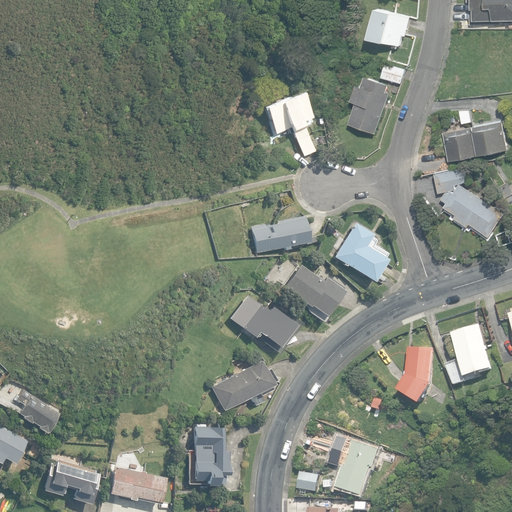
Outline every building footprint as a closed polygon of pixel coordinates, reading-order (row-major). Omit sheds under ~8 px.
[(471,24),(499,24),(499,20),(511,19),(511,0),(468,0),(468,2),(472,2),(471,24)] [(394,47),(398,48),(399,45),(403,46),(404,40),(403,40),(404,35),(407,35),(412,16),(378,8),(371,38),(395,43),(394,47)] [(383,77),(403,83),(407,68),(387,62),(383,77)] [(350,124),(377,133),(391,92),(388,91),(391,85),(367,76),(364,86),(359,84),(353,100),(358,102),(350,124)] [(291,127),(302,155),(313,151),(304,128),(306,127),(304,121),(311,119),(302,93),(264,107),(274,133),(291,127)] [(504,121),(474,127),(480,155),(509,149),(504,121)] [(474,127),(445,133),(450,161),(480,155),(474,127)] [(433,172),(438,191),(455,187),(454,183),(467,180),(464,165),(433,172)] [(470,223),(490,236),(506,213),(461,183),(455,193),(451,191),(450,193),(447,191),(443,198),(448,202),(445,207),(458,215),(455,218),(468,226),(470,223)] [(250,226),(256,252),(283,247),(283,249),(287,249),(286,246),(304,242),(305,244),(310,243),(304,215),(277,221),(278,223),(264,226),(263,224),(250,226)] [(333,256),(373,281),(387,259),(365,245),(373,234),(355,222),(333,256)] [(309,305),(324,316),(343,290),(325,276),(321,281),(299,264),(282,287),(308,306),(309,305)] [(257,332),(277,348),(295,324),(271,305),(267,310),(246,294),(228,318),(253,337),(257,332)] [(447,364),(453,385),(481,377),(480,374),(494,369),(480,325),(452,333),(460,360),(447,364)] [(399,390),(421,404),(434,383),(436,349),(410,347),(408,373),(399,390)] [(210,386),(223,410),(248,396),(253,405),(262,400),(259,394),(270,388),(268,386),(272,384),(271,381),(273,380),(267,368),(265,369),(260,360),(210,386)] [(22,417),(44,432),(45,431),(46,432),(58,413),(22,390),(18,396),(16,395),(14,398),(24,405),(19,413),(22,416),(22,417)] [(368,415),(361,412),(355,425),(363,429),(368,415)] [(27,440),(0,424),(0,462),(3,456),(15,463),(27,440)] [(205,480),(205,483),(221,484),(222,475),(226,475),(227,450),(221,450),(221,427),(193,426),(192,447),(187,447),(187,461),(193,461),(192,480),(205,480)] [(337,487),(363,495),(372,467),(374,467),(380,449),(352,440),(337,487)] [(71,498),(89,503),(98,473),(93,472),(94,470),(57,460),(57,461),(51,459),(42,489),(60,495),(63,486),(74,489),(71,498)] [(135,498),(159,503),(165,477),(144,472),(144,471),(139,470),(139,471),(115,466),(109,492),(129,496),(128,498),(134,499),(135,498)] [(299,488),(317,492),(320,474),(302,471),(299,488)]
